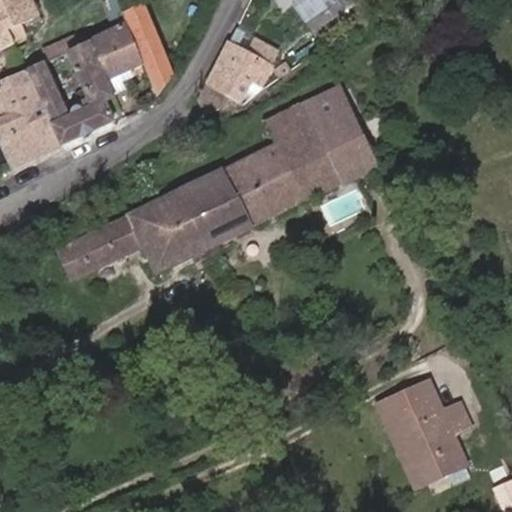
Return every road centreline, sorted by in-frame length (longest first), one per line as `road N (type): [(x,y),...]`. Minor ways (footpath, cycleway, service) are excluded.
road 1 (residential): [(239,0),(219,45),(146,132),(0,207)]
road 2 (unknown): [(0,496),(125,436)]
